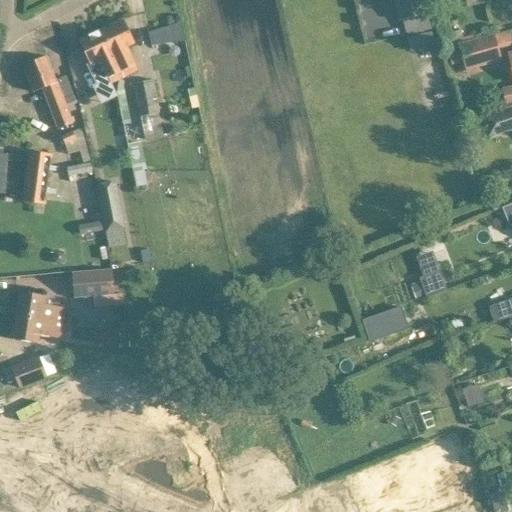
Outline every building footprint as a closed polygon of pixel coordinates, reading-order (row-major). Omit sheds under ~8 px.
[(395,0),(400,21),(428,14),(424,0),(395,0)] [(123,20),(102,30),(124,77),(138,71),(135,65),(136,65),(127,47),(135,43),(132,38),(123,20)] [(453,43),(448,21),(435,25),(440,46),(453,43)] [(155,29),(159,44),(181,38),(177,24),(155,29)] [(102,30),(80,41),(89,59),(91,63),(87,65),(96,84),(108,78),(111,84),(124,77),(102,30)] [(511,30),(458,43),(460,48),(463,61),(464,62),(465,67),(466,69),(502,60),(501,59),(498,45),(511,41),(511,30)] [(431,33),(408,38),(411,52),(435,46),(431,33)] [(23,66),(33,92),(43,89),(59,129),(72,124),(46,57),(23,66)] [(135,84),(147,141),(163,137),(151,81),(135,84)] [(511,107),(482,117),(488,138),(511,130),(511,107)] [(79,151),(82,163),(90,160),(80,128),(60,136),(67,154),(79,151)] [(24,202),(34,203),(33,214),(44,215),(51,155),(31,152),(24,202)] [(90,163),(66,168),(68,176),(92,172),(90,163)] [(482,177),(475,179),(479,196),(487,194),(482,177)] [(124,229),(115,183),(97,186),(106,232),(124,229)] [(511,203),(502,208),(509,226),(511,226),(511,203)] [(103,231),(101,222),(79,226),(80,235),(103,231)] [(317,228),(323,255),(336,252),(330,225),(317,228)] [(54,253),(52,258),(55,263),(59,264),(64,262),(66,257),(63,253),(59,251),(54,253)] [(71,273),(73,299),(113,296),(111,270),(71,273)] [(440,271),(420,278),(427,297),(446,290),(440,271)] [(421,285),(412,288),(416,298),(425,295),(421,285)] [(20,292),(16,316),(62,323),(64,308),(44,305),(46,296),(20,292)] [(511,298),(492,305),(498,321),(511,316),(511,298)] [(398,308),(363,321),(370,341),(405,328),(398,308)] [(62,323),(16,316),(12,340),(38,344),(39,336),(60,339),(62,323)] [(462,319),(449,323),(452,331),(464,328),(462,319)] [(93,343),(116,346),(118,332),(95,329),(93,343)] [(100,355),(93,358),(98,369),(105,366),(100,355)] [(11,368),(19,388),(47,377),(39,357),(11,368)] [(283,372),(279,361),(267,364),(271,376),(283,372)] [(82,368),(75,371),(79,382),(87,379),(82,368)] [(38,381),(25,386),(30,399),(53,390),(48,377),(47,377),(38,381)] [(144,386),(117,396),(132,434),(150,427),(148,423),(158,419),(144,386)] [(273,387),(265,390),(270,401),(278,398),(273,387)] [(54,394),(43,399),(46,406),(57,402),(54,394)] [(117,396),(97,405),(112,442),(132,434),(117,396)] [(15,398),(0,404),(0,424),(22,416),(15,398)] [(57,402),(46,406),(49,413),(60,409),(57,402)] [(235,403),(199,418),(207,437),(243,422),(235,403)] [(97,405),(80,411),(94,449),(112,442),(97,405)] [(367,405),(355,410),(359,419),(371,414),(367,405)] [(275,408),(267,411),(272,422),(279,419),(275,408)] [(390,414),(386,420),(395,425),(398,418),(390,414)] [(22,416),(0,424),(0,443),(28,432),(22,416)] [(243,422),(207,437),(214,454),(250,440),(243,422)] [(67,427),(56,432),(59,439),(70,434),(67,427)] [(28,432),(0,443),(0,462),(35,449),(28,432)] [(285,432),(277,435),(282,446),(289,443),(285,432)] [(70,434),(59,439),(62,446),(73,442),(70,434)] [(250,440),(214,454),(222,472),(258,457),(250,440)] [(289,443),(282,446),(286,457),(294,454),(289,443)] [(35,449),(0,462),(0,468),(5,481),(17,476),(19,482),(33,476),(31,470),(42,466),(35,449)] [(258,457),(222,472),(229,491),(265,476),(258,457)] [(50,489),(39,511),(83,511),(91,495),(102,473),(90,467),(80,489),(64,482),(59,493),(50,489)] [(91,495),(83,511),(126,511),(137,489),(122,482),(112,504),(91,495)] [(137,489),(126,511),(144,511),(152,496),(137,489)]
